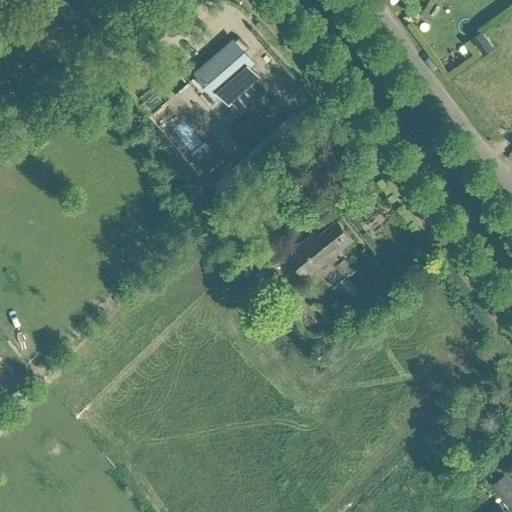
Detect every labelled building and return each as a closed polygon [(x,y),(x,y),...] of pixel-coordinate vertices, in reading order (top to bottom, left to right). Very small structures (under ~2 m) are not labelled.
[(503,44),(511,37),(511,34),(501,19),(491,26),(503,44)] [(484,52),(493,46),(481,30),(473,37),(484,52)] [(214,92),(219,88),(230,100),(256,78),(245,66),(252,60),(234,40),(197,73),(214,92)] [(278,146),(269,135),(215,182),(224,193),(278,146)] [(307,276),(353,240),(337,219),(317,236),(315,232),(288,253),(307,276)] [(260,278),(286,256),(269,236),(244,257),(260,278)] [(348,275),(353,270),(344,259),(336,265),(344,277),(337,284),(358,311),(370,301),(348,275)] [(511,506),(511,471),(510,469),(493,483),(511,506)] [(507,511),(499,502),(486,511),(507,511)]
